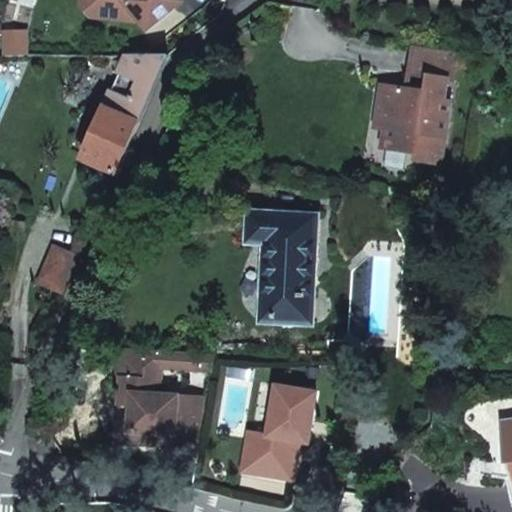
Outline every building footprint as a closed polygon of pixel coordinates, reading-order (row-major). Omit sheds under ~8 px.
[(103,0),(84,0),(85,8),(91,17),(102,18),(103,0)] [(103,0),(102,18),(142,22),(148,30),(174,9),(170,4),(174,0),(103,0)] [(183,2),(181,0),(174,0),(170,4),(174,9),(183,2)] [(463,55),(414,47),(412,58),(465,60),(463,55)] [(119,175),(170,55),(127,55),(84,160),(119,175)] [(27,57),(0,57),(0,68),(27,68),(27,57)] [(467,69),(465,60),(412,58),(410,73),(429,76),(429,75),(449,78),(448,81),(454,82),(457,67),(467,69)] [(418,97),(412,90),(386,85),(378,127),(389,129),(386,148),(416,153),(415,160),(442,164),(451,102),(445,100),(448,81),(449,78),(429,75),(429,76),(427,84),(426,91),(418,97)] [(421,83),(412,90),(418,97),(426,91),(427,84),(421,83)] [(266,244),(261,323),(310,326),(318,218),(251,213),(249,242),(266,244)] [(42,284),(66,295),(82,259),(59,247),(42,284)] [(165,456),(191,458),(195,397),(160,394),(162,367),(212,370),(214,353),(118,347),(116,376),(123,377),(122,392),(133,393),(132,405),(131,419),(130,431),(140,431),(139,444),(166,445),(165,456)] [(317,394),(277,387),(269,435),(262,475),(293,480),(300,442),(308,444),(317,394)] [(120,404),(132,405),(133,393),(122,392),(121,392),(120,404)] [(198,459),(207,398),(195,397),(191,458),(198,459)] [(117,443),(139,444),(140,431),(130,431),(131,419),(119,418),(117,443)] [(269,435),(250,431),(243,471),(262,475),(269,435)]
